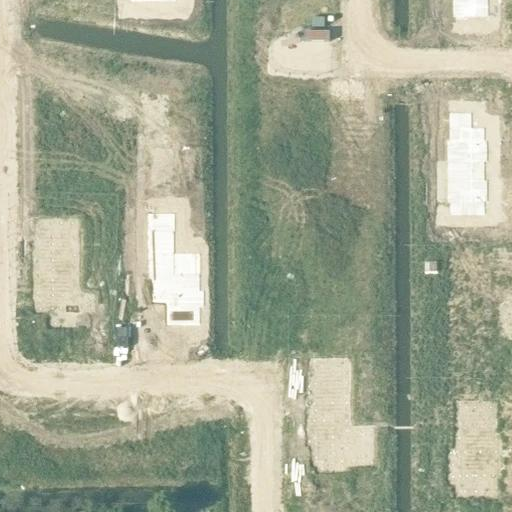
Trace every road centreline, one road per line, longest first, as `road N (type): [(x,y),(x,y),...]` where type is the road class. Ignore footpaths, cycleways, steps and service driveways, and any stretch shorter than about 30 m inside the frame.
road 1 (residential): [(258,511),(260,419),(255,397),(242,388),(26,386),(0,366)]
road 2 (residential): [(356,0),(361,46),(378,57),(499,59),(511,66)]
